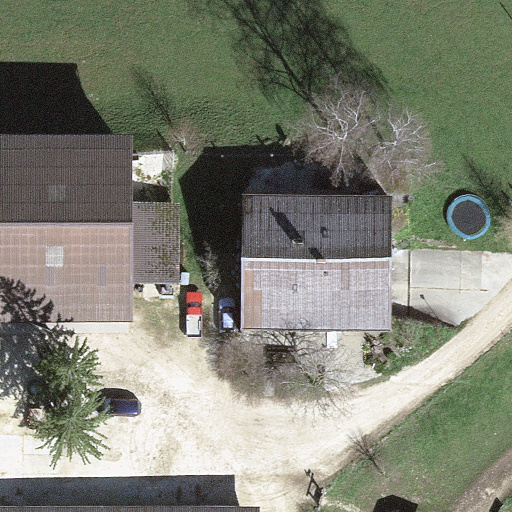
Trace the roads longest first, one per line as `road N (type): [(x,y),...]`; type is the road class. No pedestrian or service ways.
road 1 (track): [(287,438),(221,434),(107,373),(0,361)]
road 2 (track): [(511,299),(409,385),(353,416),(287,438)]
